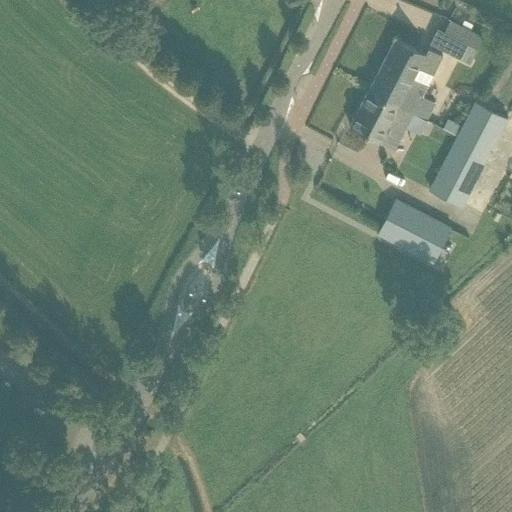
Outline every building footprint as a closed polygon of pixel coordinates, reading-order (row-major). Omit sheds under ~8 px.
[(429,43),(447,52),(469,63),(483,36),(449,18),(443,31),(437,28),(429,43)] [(161,24),(153,29),(157,36),(165,31),(161,24)] [(349,125),(366,134),(392,148),(411,112),(425,119),(434,102),(421,95),(442,55),(427,47),(424,53),(394,37),(349,125)] [(441,127),(457,134),(428,190),(460,206),(506,117),(474,101),(461,125),(446,117),(441,127)] [(376,233),(432,262),(450,227),(394,198),(376,233)]
